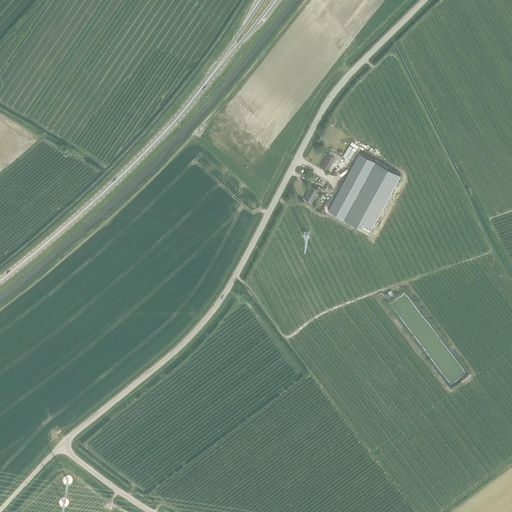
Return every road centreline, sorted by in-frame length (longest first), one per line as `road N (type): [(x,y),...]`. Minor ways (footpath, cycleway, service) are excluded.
road 1 (unclassified): [(60,446),(207,319),(321,110),(423,0)]
road 2 (secondary): [(0,280),(150,146),(210,75)]
